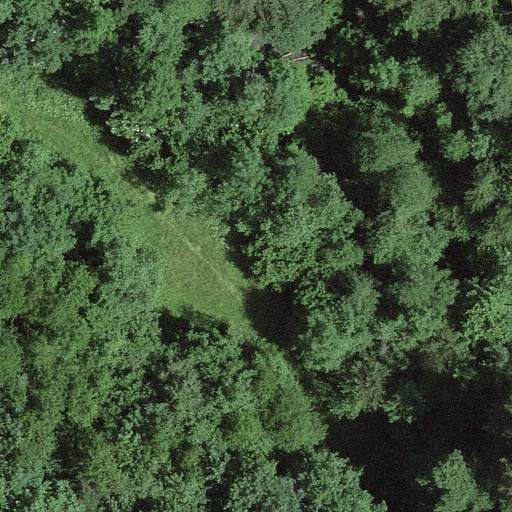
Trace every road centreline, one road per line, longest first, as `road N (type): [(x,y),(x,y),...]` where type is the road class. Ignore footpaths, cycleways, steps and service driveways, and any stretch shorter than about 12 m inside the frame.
road 1 (track): [(0,97),(232,264)]
road 2 (track): [(367,511),(306,350),(232,264)]
